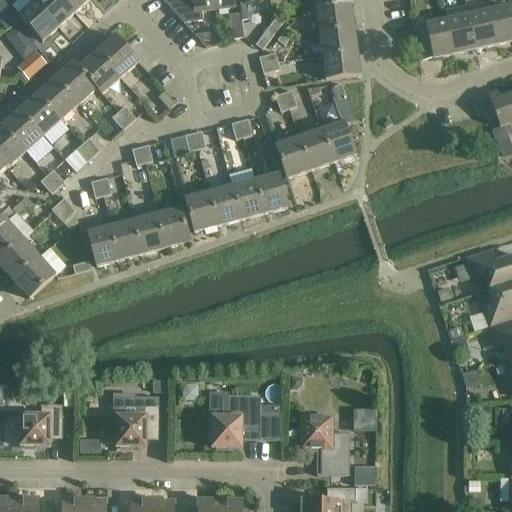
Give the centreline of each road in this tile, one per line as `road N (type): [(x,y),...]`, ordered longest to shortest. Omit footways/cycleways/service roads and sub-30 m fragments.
road 1 (residential): [(276,511),(271,483),(255,473),(0,474)]
road 2 (residential): [(511,67),(449,91),(415,88),(378,58),(370,0)]
